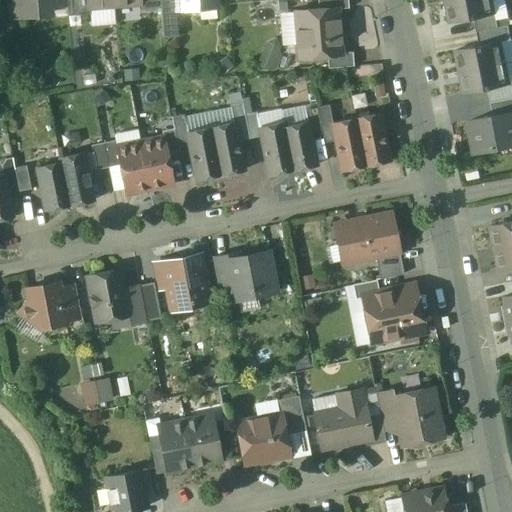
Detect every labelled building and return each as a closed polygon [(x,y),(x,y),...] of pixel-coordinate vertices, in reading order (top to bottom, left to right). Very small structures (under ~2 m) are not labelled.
[(16,0),(18,16),(51,13),(50,5),(49,0),(16,0)] [(86,0),(66,0),(67,4),(68,16),(90,14),(89,7),(87,7),(86,0)] [(159,0),(138,0),(139,3),(138,3),(138,10),(160,8),(159,0)] [(215,0),(180,0),(181,8),(216,5),(215,0)] [(347,0),(317,0),(319,10),(337,8),(338,9),(348,8),(347,0)] [(490,0),(450,0),(446,1),(450,22),(474,17),(493,13),(493,12),(490,0)] [(175,7),(160,8),(162,37),(177,36),(175,7)] [(319,10),(295,12),(298,45),(295,48),(296,53),(304,60),(309,60),(312,56),(327,55),(342,53),(342,52),(338,9),(337,8),(319,10)] [(493,13),(474,17),(477,32),(499,27),(496,12),(493,12),(493,13)] [(499,27),(477,32),(480,45),(499,41),(499,42),(511,39),(508,25),(499,27)] [(480,45),(456,50),(460,72),(503,63),(499,42),(499,41),(480,45)] [(352,51),(342,52),(342,53),(327,55),(328,68),(354,66),(352,51)] [(503,63),(460,72),(465,93),(488,89),(508,85),(508,84),(503,63)] [(508,85),(488,89),(490,102),(511,97),(511,83),(508,84),(508,85)] [(511,97),(490,102),(493,116),(511,111),(511,97)] [(242,102),(229,104),(233,122),(234,122),(238,140),(249,138),(244,114),(242,102)] [(328,104),(316,106),(321,130),(323,142),(335,140),(332,123),(332,122),(328,104)] [(316,106),(304,109),(307,122),(309,133),(321,130),(316,106)] [(511,111),(493,116),(470,120),(476,151),(511,143),(511,111)] [(256,112),(244,114),(249,138),(261,135),(259,127),(256,112)] [(389,160),(379,113),(355,118),(364,164),(389,160)] [(184,114),(171,116),(173,128),(178,152),(190,150),(187,132),(188,132),(184,114)] [(364,164),(355,118),(332,122),(332,123),(335,140),(341,169),(364,164)] [(238,140),(234,122),(233,122),(210,127),(219,174),(243,169),(238,140)] [(282,122),(259,127),(261,135),(269,174),(292,170),(283,127),(282,122)] [(309,133),(307,122),(283,127),(292,170),(315,165),(309,133)] [(219,174),(210,127),(188,132),(187,132),(190,150),(196,179),(219,174)] [(173,128),(161,130),(163,137),(163,136),(167,154),(178,152),(173,128)] [(167,154),(163,136),(163,137),(139,141),(149,188),(173,183),(167,154)] [(115,139),(103,142),(108,167),(120,164),(116,146),(117,146),(115,139)] [(117,146),(116,146),(120,164),(125,193),(149,188),(139,141),(117,146)] [(103,142),(91,144),(96,169),(108,167),(103,142)] [(92,200),(83,153),(59,157),(60,163),(68,204),(92,200)] [(60,163),(37,167),(45,209),(68,204),(60,163)] [(26,166),(14,168),(19,192),(31,189),(26,166)] [(14,168),(2,170),(3,174),(7,194),(19,192),(14,168)] [(3,174),(0,174),(0,218),(12,216),(7,194),(3,174)] [(391,213),(337,224),(345,261),(375,255),(399,250),(391,213)] [(511,220),(491,225),(496,249),(511,245),(511,220)] [(511,245),(496,249),(500,272),(511,270),(511,245)] [(399,250),(375,255),(380,278),(404,274),(399,250)] [(267,251),(237,257),(236,252),(229,254),(236,289),(238,298),(275,290),(267,251)] [(200,254),(154,263),(158,284),(167,283),(172,306),(191,302),(190,297),(207,293),(200,254)] [(229,254),(212,257),(219,292),(236,289),(229,254)] [(119,271),(87,277),(91,297),(89,299),(90,303),(93,303),(96,320),(128,313),(123,288),(119,271)] [(376,279),(352,284),(355,298),(365,296),(364,294),(379,291),(376,279)] [(152,283),(140,285),(146,318),(159,316),(152,283)] [(59,285),(43,288),(42,284),(26,288),(29,300),(20,312),(35,322),(37,318),(48,325),(66,321),(66,320),(59,288),(59,285)] [(379,291),(364,294),(365,296),(367,310),(363,314),(364,321),(370,324),(373,340),(423,330),(414,284),(379,291)] [(74,285),(59,288),(66,320),(81,317),(74,285)] [(140,285),(123,288),(128,313),(130,323),(147,320),(146,318),(140,285)] [(82,364),(84,377),(103,373),(101,360),(82,364)] [(83,402),(113,398),(110,375),(80,378),(83,402)] [(360,388),(337,393),(340,407),(314,412),(319,441),(329,439),(330,445),(367,437),(370,437),(365,416),(360,388)] [(392,389),(375,392),(379,413),(382,427),(397,424),(398,424),(392,396),(393,396),(392,389)] [(393,396),(392,396),(398,424),(397,424),(401,443),(441,435),(431,389),(393,396)] [(337,393),(311,398),(314,412),(340,407),(337,393)] [(298,394),(276,399),(279,413),(280,413),(284,434),(305,430),(298,394)] [(279,413),(236,422),(244,462),(287,454),(284,434),(280,413),(279,413)] [(379,413),(365,416),(370,437),(367,437),(369,445),(385,441),(382,427),(379,413)] [(211,414),(184,419),(193,463),(203,460),(204,462),(220,459),(220,457),(212,422),(211,414)] [(193,463),(184,419),(158,425),(160,432),(167,468),(167,470),(183,467),(183,465),(193,463)] [(224,419),(212,422),(220,457),(231,455),(224,419)] [(160,432),(147,435),(155,470),(167,468),(160,432)] [(140,470),(106,476),(113,511),(116,511),(132,509),(147,506),(140,470)] [(441,488),(401,496),(403,511),(445,511),(444,506),(441,488)] [(465,511),(463,502),(444,506),(445,511),(465,511)]
